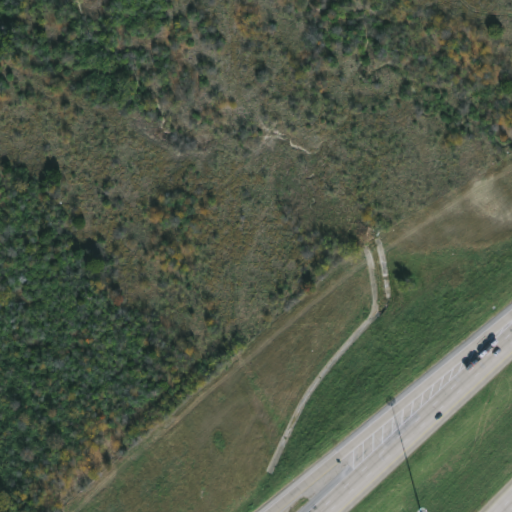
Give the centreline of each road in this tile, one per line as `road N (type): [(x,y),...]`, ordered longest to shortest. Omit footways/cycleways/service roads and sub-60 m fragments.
road 1 (motorway): [(511,334),(321,511)]
road 2 (motorway): [(464,352),(268,511)]
